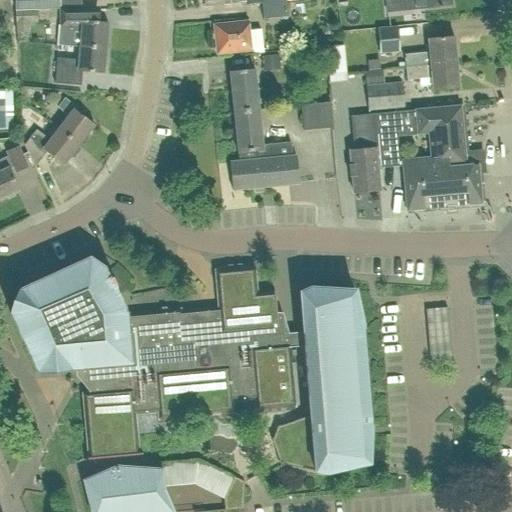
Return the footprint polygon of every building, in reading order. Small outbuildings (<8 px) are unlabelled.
[(14,0),(15,10),(59,9),(58,0),(14,0)] [(245,0),(246,5),(261,3),(262,12),(263,19),(287,17),(287,10),(285,0),(204,0),(205,6),(237,3),(237,0),(245,0)] [(425,9),(450,6),(449,0),(407,0),(409,11),(425,9)] [(79,46),(105,48),(108,23),(98,23),(99,9),(59,9),(60,26),(57,46),(79,48),(79,46)] [(15,11),(15,24),(25,23),(25,11),(15,11)] [(217,53),(251,49),(248,22),(214,26),(217,53)] [(379,53),(399,51),(397,27),(377,28),(379,53)] [(404,54),(405,68),(455,63),(453,38),(427,41),(428,52),(404,54)] [(332,72),(349,71),(347,44),(330,45),(332,72)] [(103,74),(105,48),(79,46),(79,48),(77,60),(56,59),(54,84),(80,86),(81,72),(103,74)] [(262,72),(280,70),(278,55),(261,57),(262,72)] [(367,61),(368,71),(379,70),(379,60),(367,61)] [(406,80),(430,78),(432,92),(458,90),(455,63),(405,68),(406,80)] [(233,112),(257,110),(253,69),(229,71),(233,112)] [(368,71),(365,71),(366,85),(383,84),(382,70),(379,70),(368,71)] [(367,111),(404,107),(401,82),(383,84),(366,85),(365,85),(367,111)] [(58,130),(78,146),(94,126),(74,110),(75,108),(64,99),(57,109),(68,118),(58,130)] [(303,130),(331,127),(329,102),(300,105),(303,130)] [(479,153),(463,155),(458,107),(372,115),(375,143),(377,165),(397,164),(394,133),(418,131),(418,133),(427,132),(429,157),(402,160),(406,210),(481,203),(477,171),(481,170),(479,153)] [(295,156),(291,156),(290,142),(261,145),(257,110),(233,112),(238,152),(239,161),(229,162),(232,190),(298,183),(295,156)] [(353,193),(379,191),(377,166),(375,143),(372,115),(372,112),(353,114),(356,145),(348,146),(353,193)] [(78,146),(58,130),(49,142),(36,131),(24,146),(35,167),(46,153),(62,166),(78,146)] [(27,168),(18,148),(6,153),(8,158),(0,161),(0,199),(17,191),(7,170),(12,167),(15,173),(27,168)] [(82,394),(88,458),(88,459),(145,454),(145,453),(137,454),(134,414),(157,412),(158,423),(170,422),(169,418),(220,413),(221,417),(232,416),(231,401),(254,399),(255,413),(295,410),(291,364),(295,363),(294,347),(304,346),(309,416),(276,427),(271,440),(278,463),(324,474),(368,464),(370,427),(361,327),(353,290),(309,288),(299,292),(303,333),(278,335),(274,293),(256,294),(253,265),(214,268),(218,308),(204,309),(205,315),(194,316),(193,310),(179,311),(179,308),(125,312),(124,308),(108,271),(88,258),(19,290),(10,314),(36,373),(81,369),(91,382),(92,393),(82,394)] [(229,486),(231,469),(197,465),(195,482),(229,486)] [(161,470),(160,470),(116,467),(83,481),(90,511),(171,511),(163,491),(161,470)] [(242,509),(243,487),(244,482),(234,477),(223,500),(224,511),(242,509)]
